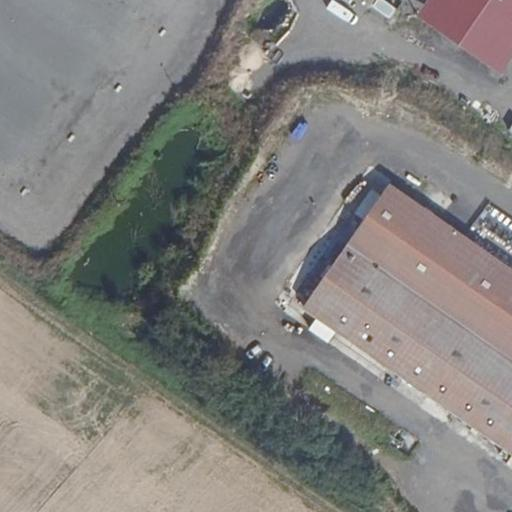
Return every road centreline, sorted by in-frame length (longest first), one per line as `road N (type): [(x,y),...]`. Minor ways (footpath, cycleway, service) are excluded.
road 1 (track): [(343,511),(0,265)]
road 2 (unknown): [(270,320),(256,269),(361,133),(385,116),(409,119),(511,183)]
